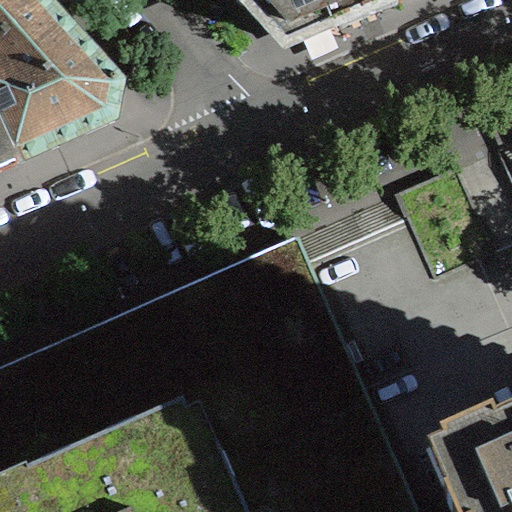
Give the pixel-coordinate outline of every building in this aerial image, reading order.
[(0,0),(0,123),(18,162),(114,120),(121,85),(82,43),(83,42),(55,12),(43,0),(0,0)] [(246,0),(248,2),(286,44),(337,22),(386,0),(246,0)] [(0,170),(18,162),(0,123),(0,170)] [(421,511),(401,465),(301,240),(0,373),(0,511),(421,511)] [(511,511),(511,416),(434,451),(460,507),(461,511),(511,511)]
